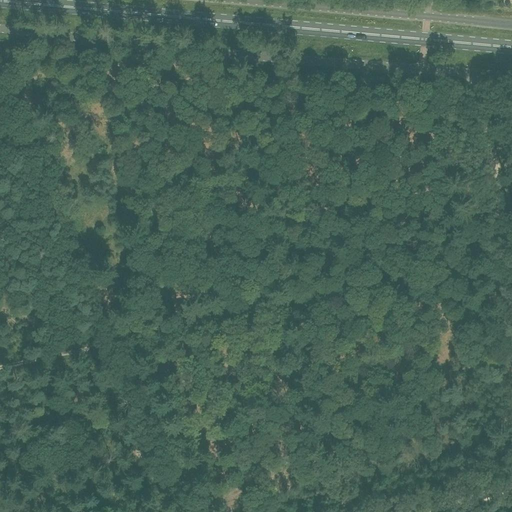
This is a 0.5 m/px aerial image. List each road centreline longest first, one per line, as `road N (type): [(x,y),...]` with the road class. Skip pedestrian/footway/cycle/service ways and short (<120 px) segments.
road 1 (unclassified): [(0,29),(511,77)]
road 2 (primary): [(511,47),(0,3)]
road 3 (track): [(418,277),(121,341)]
road 4 (unclassified): [(427,17),(239,0)]
road 5 (track): [(494,159),(469,219),(418,277)]
road 6 (track): [(0,368),(121,341)]
